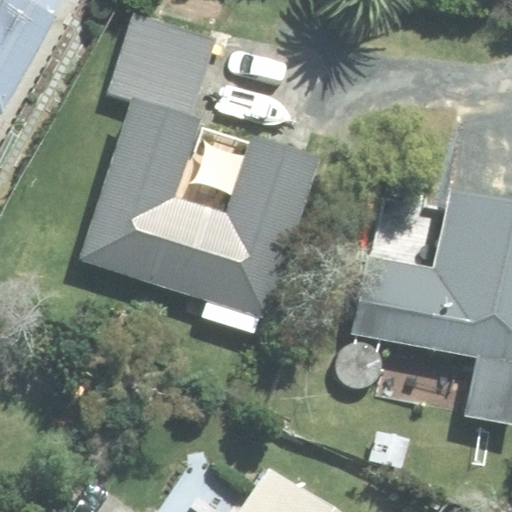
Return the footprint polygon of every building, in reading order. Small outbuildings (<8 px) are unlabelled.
[(0,0),(0,122),(6,125),(58,33),(52,30),(68,0),(0,0)] [(134,109),(81,266),(210,310),(205,326),(256,343),(261,327),(267,328),(320,170),(254,148),(227,226),(178,210),(204,135),(186,129),(212,48),(135,23),(109,101),(134,109)] [(370,261),(354,336),(468,357),(467,366),(457,419),(466,419),(511,427),(511,209),(445,196),(429,274),(370,261)] [(373,437),(367,466),(403,475),(409,447),(373,437)] [(322,511),(273,477),(247,511),(322,511)]
